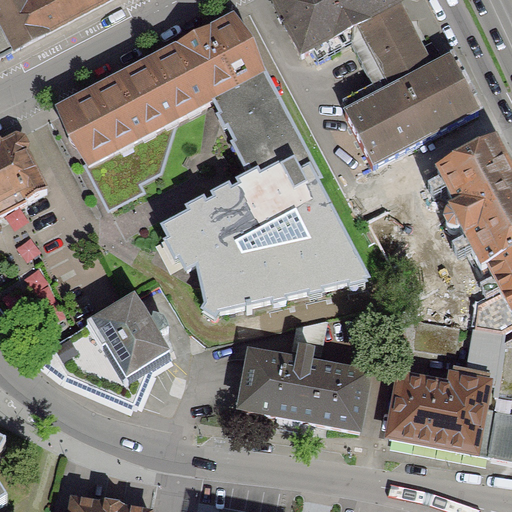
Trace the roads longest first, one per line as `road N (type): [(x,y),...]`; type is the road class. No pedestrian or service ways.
road 1 (residential): [(489,511),(151,449),(0,361)]
road 2 (residential): [(0,95),(184,0)]
road 3 (primary): [(454,0),(511,112)]
